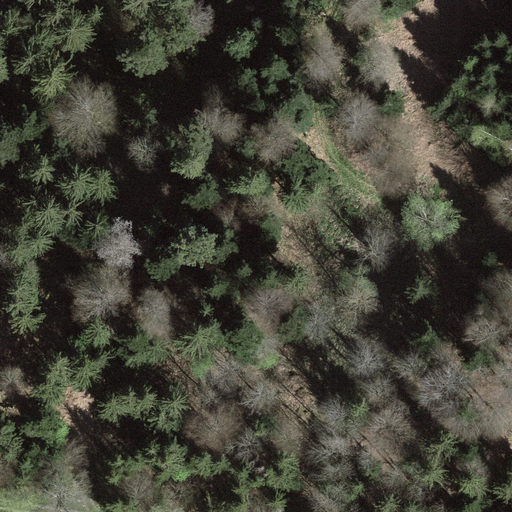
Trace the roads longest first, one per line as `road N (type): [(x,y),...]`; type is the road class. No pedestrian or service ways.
road 1 (track): [(511,284),(483,224),(341,171),(316,102),(348,0)]
road 2 (track): [(0,89),(122,135),(257,123),(296,135),(341,171)]
